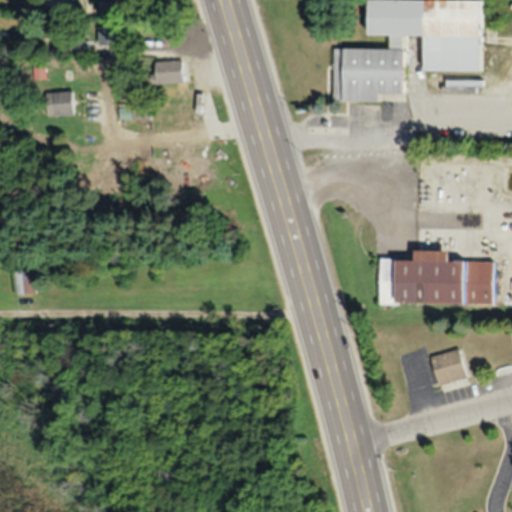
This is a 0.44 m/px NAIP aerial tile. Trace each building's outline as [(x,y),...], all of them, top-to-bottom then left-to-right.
[(102,0),(102,12),(130,12),(130,0),(102,0)] [(483,1),(371,0),(371,35),(390,35),(390,49),(335,49),(335,102),(381,102),(381,93),(405,94),(405,36),(426,36),(425,71),(482,71),(483,1)] [(100,45),(124,45),(124,27),(100,27),(100,45)] [(74,42),(74,57),(89,57),(89,42),(74,42)] [(156,62),(156,85),(185,85),(185,62),(156,62)] [(49,116),(75,115),(74,92),(48,93),(49,116)] [(151,107),(121,107),(121,120),(151,120),(151,107)] [(382,303),(495,304),(495,261),(452,261),(452,251),(418,250),(418,259),(382,259),(382,303)] [(17,271),(17,295),(36,295),(36,271),(17,271)] [(438,387),(468,380),(461,350),(432,357),(438,387)]
